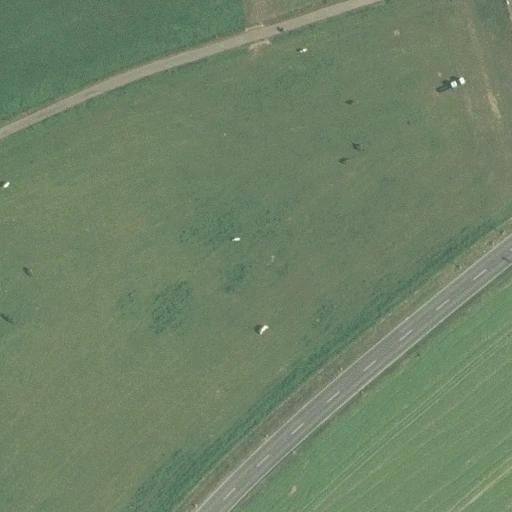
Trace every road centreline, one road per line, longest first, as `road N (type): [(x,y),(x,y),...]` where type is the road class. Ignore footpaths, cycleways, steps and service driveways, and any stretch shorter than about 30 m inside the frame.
road 1 (track): [(375,0),(115,80),(0,132)]
road 2 (secondary): [(213,511),(328,403),(511,251)]
